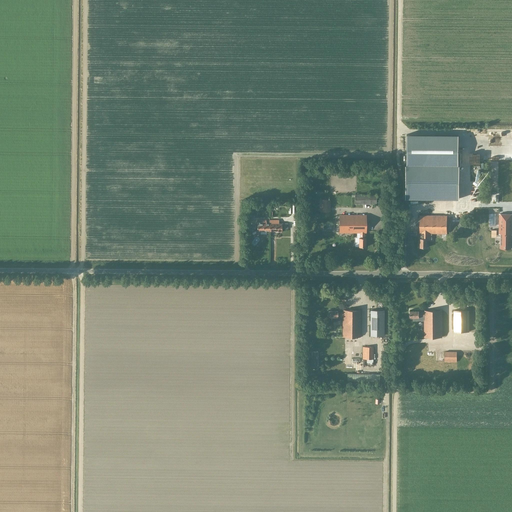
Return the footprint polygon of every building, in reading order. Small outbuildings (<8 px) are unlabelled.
[(458,152),(459,135),(406,134),(406,165),(405,165),(404,198),(406,198),(405,240),(446,240),(446,229),(459,230),(459,166),(461,166),(461,152),(458,152)] [(376,204),(376,194),(355,194),(355,204),(376,204)] [(330,212),(330,200),(320,199),(320,212),(330,212)] [(511,213),(499,214),(499,234),(501,234),(501,248),(511,248),(511,234),(511,233),(511,213)] [(366,233),(366,215),(339,215),(339,233),(360,233),(360,238),(359,238),(359,247),(365,247),(365,238),(364,238),(364,233),(366,233)] [(266,220),(263,220),(261,220),(260,223),(257,223),(257,231),(269,231),(269,223),(266,223),(266,220)] [(269,223),(269,231),(282,231),(282,229),(288,229),(288,224),(282,224),(282,223),(279,223),(279,220),(269,220),(269,223)] [(342,320),(342,337),(360,337),(360,310),(343,310),(343,311),(338,311),(338,310),(328,310),(328,317),(337,317),(337,320),(342,320)] [(383,336),(383,310),(370,310),(370,336),(383,336)] [(424,319),(424,337),(442,337),(442,310),(424,311),(424,312),(419,312),(419,311),(410,311),(410,318),(414,318),(414,320),(424,319)] [(454,332),(469,332),(469,310),(453,310),(454,332)] [(363,347),(363,359),(373,359),(373,347),(363,347)] [(444,352),(444,362),(457,362),(457,352),(444,352)] [(379,373),(347,373),(347,381),(379,382),(379,373)]
